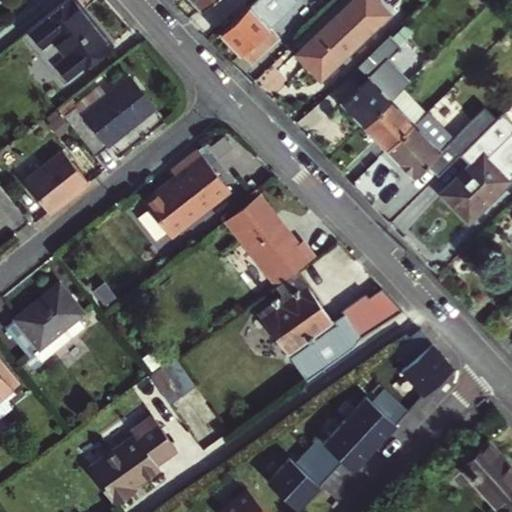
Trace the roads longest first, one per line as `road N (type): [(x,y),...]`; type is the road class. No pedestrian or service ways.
road 1 (residential): [(133,0),(488,370)]
road 2 (residential): [(359,511),(488,370)]
